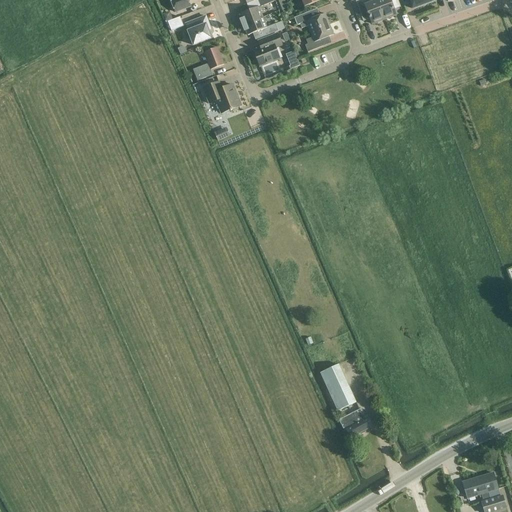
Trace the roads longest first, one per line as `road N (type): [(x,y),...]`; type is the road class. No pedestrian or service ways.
road 1 (residential): [(355,50),(342,65),(254,93),(215,0)]
road 2 (unclassified): [(355,511),(511,422)]
road 3 (residential): [(511,0),(355,50)]
